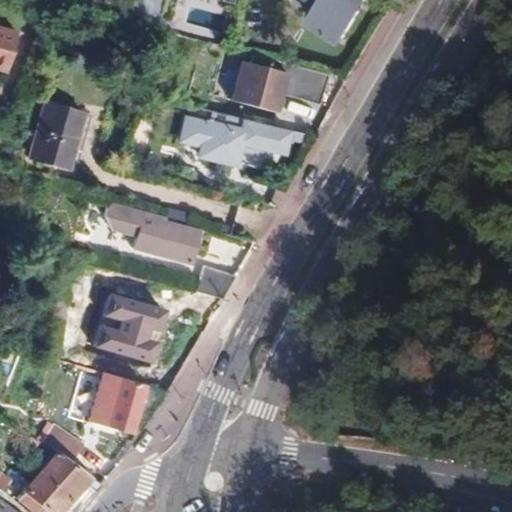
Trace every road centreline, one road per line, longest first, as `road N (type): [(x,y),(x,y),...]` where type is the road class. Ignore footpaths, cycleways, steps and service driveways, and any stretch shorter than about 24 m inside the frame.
road 1 (secondary): [(442,0),(241,328),(184,479)]
road 2 (secondary): [(241,462),(282,346),(486,0)]
road 3 (residential): [(511,489),(341,455),(241,462)]
